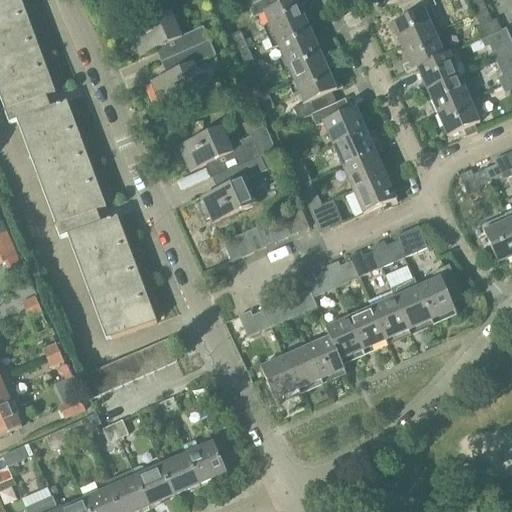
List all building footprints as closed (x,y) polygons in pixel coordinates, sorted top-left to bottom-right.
[(0,0),(0,89),(9,113),(4,114),(6,120),(48,105),(46,99),(55,95),(20,0),(0,0)] [(262,29),(267,40),(305,23),(298,8),(305,5),(302,0),(293,0),(290,2),(289,0),(263,0),(247,7),(253,20),(263,15),(268,26),(262,29)] [(391,25),(402,49),(440,32),(435,21),(429,24),(424,13),(436,7),(432,0),(419,0),(404,7),(400,9),(404,19),(391,25)] [(467,0),(474,17),(486,12),(481,1),(482,0),(467,0)] [(491,23),(486,12),(474,17),(479,28),(476,30),(481,41),(501,33),(495,21),(491,23)] [(156,51),(161,64),(209,43),(203,28),(180,38),(170,15),(128,33),(139,58),(156,51)] [(278,47),(283,60),(284,60),(315,46),(316,47),(322,44),(319,36),(312,39),(305,23),(267,40),(271,50),(278,47)] [(511,45),(505,31),(501,33),(481,41),(484,49),(489,47),(496,62),(511,54),(511,45)] [(402,66),(407,75),(417,71),(416,69),(444,57),(439,45),(445,43),(440,32),(402,49),(408,64),(402,66)] [(240,35),(232,39),(237,49),(245,46),(240,35)] [(209,43),(161,64),(167,77),(151,84),(162,109),(204,91),(194,67),(216,57),(209,43)] [(322,61),(316,47),(315,46),(284,60),(283,60),(277,63),(282,74),(288,71),(293,83),(326,69),(333,66),(329,58),(322,61)] [(455,52),(444,57),(416,69),(417,71),(423,85),(417,88),(420,96),(460,79),(454,66),(460,63),(455,52)] [(511,54),(496,62),(502,77),(497,79),(501,87),(511,82),(511,54)] [(244,65),(249,75),(257,72),(252,61),(244,65)] [(332,84),(326,69),(293,83),(287,85),(292,96),(298,94),(303,105),(292,110),(298,123),(311,117),(310,116),(345,101),(345,100),(336,104),(331,94),(343,89),(339,81),(332,84)] [(430,101),(436,115),(476,98),(471,88),(465,90),(460,79),(420,96),(424,104),(430,101)] [(511,82),(501,87),(505,95),(509,93),(511,98),(511,82)] [(254,87),(259,98),(267,95),(262,84),(254,87)] [(268,98),(261,101),(265,112),(273,109),(268,98)] [(480,109),(476,98),(436,115),(447,139),(462,132),(466,139),(477,134),(474,127),(479,125),(473,112),(480,109)] [(322,125),(332,147),(365,133),(354,110),(342,115),(337,105),(345,102),(345,101),(310,116),(311,117),(316,128),(322,125)] [(57,235),(98,219),(96,213),(105,210),(67,105),(50,111),(48,105),(6,120),(8,126),(20,122),(60,227),(55,228),(57,235)] [(206,166),(211,179),(260,157),(254,143),(231,153),(221,129),(179,148),(190,173),(206,166)] [(375,156),(365,133),(332,147),(342,170),(375,156)] [(342,170),(353,193),(385,179),(375,156),(342,170)] [(260,157),(211,179),(217,192),(201,199),(212,224),(255,205),(244,181),(266,171),(260,157)] [(495,167),(484,172),(489,183),(500,178),(502,182),(511,178),(511,173),(505,157),(493,162),(495,167)] [(289,167),(299,190),(311,184),(301,161),(289,167)] [(458,178),(467,198),(480,192),(478,188),(489,183),(484,172),(472,177),(471,172),(458,178)] [(385,179),(353,193),(363,216),(395,202),(385,179)] [(299,190),(309,212),(321,207),(311,184),(299,190)] [(321,207),(309,212),(319,235),(331,230),(321,207)] [(299,209),(289,214),(298,234),(308,229),(299,209)] [(511,213),(503,217),(511,236),(511,213)] [(289,214),(278,219),(287,239),(298,234),(289,214)] [(511,258),(511,236),(503,217),(493,222),(496,228),(483,233),(486,238),(478,242),(483,253),(491,249),(498,265),(511,258)] [(98,219),(57,235),(59,241),(72,236),(110,341),(156,323),(118,219),(101,226),(98,219)] [(276,244),(287,239),(278,219),(267,223),(276,244)] [(267,223),(256,228),(265,248),(276,244),(267,223)] [(265,248),(256,228),(245,233),(254,253),(265,248)] [(427,250),(418,229),(395,239),(397,244),(404,260),(427,250)] [(243,258),(254,253),(245,233),(234,238),(243,258)] [(0,236),(0,251),(12,246),(6,234),(0,236)] [(231,263),(243,258),(234,238),(222,243),(231,263)] [(372,249),(374,254),(381,270),(404,260),(397,244),(385,249),(383,244),(372,249)] [(12,246),(0,251),(0,266),(17,259),(12,246)] [(349,259),(351,264),(358,281),(381,270),(374,254),(363,259),(361,254),(349,259)] [(340,269),(338,264),(326,269),(328,274),(335,291),(358,281),(351,264),(340,269)] [(417,291),(433,327),(457,317),(451,305),(463,300),(449,268),(436,273),(439,281),(417,291)] [(303,280),(309,293),(313,300),(335,291),(328,274),(317,279),(315,274),(303,280)] [(433,327),(417,291),(413,282),(390,293),(391,295),(410,338),(433,327)] [(284,299),(286,303),(293,320),(317,310),(313,300),(309,293),(298,298),(296,294),(284,299)] [(387,348),(410,338),(391,295),(381,300),(383,305),(371,311),(387,348)] [(22,304),(26,313),(39,307),(35,299),(22,304)] [(261,309),(263,314),(270,330),(293,320),(286,303),(275,308),(273,304),(261,309)] [(39,307),(26,313),(30,322),(42,316),(39,307)] [(364,358),(387,348),(371,311),(348,321),(364,358)] [(250,314),(238,319),(247,340),(270,330),(263,314),(252,318),(250,314)] [(341,368),(342,368),(364,358),(348,321),(325,331),(329,340),(341,368)] [(329,340),(306,350),(322,387),(346,377),(342,368),(341,368),(329,340)] [(156,347),(166,369),(176,365),(166,342),(156,347)] [(43,353),(47,362),(60,356),(56,347),(43,353)] [(146,351),(156,374),(166,369),(156,347),(146,351)] [(299,398),(322,387),(306,350),(283,361),(299,398)] [(135,356),(145,379),(156,374),(146,351),(135,356)] [(60,356),(47,362),(51,370),(64,365),(60,356)] [(123,361),(133,384),(145,379),(135,356),(123,361)] [(113,366),(123,388),(133,384),(123,361),(113,366)] [(277,407),(299,398),(283,361),(260,370),(277,407)] [(123,388),(113,366),(102,371),(112,393),(123,388)] [(91,376),(101,398),(112,393),(102,371),(91,376)] [(79,381),(89,403),(101,398),(91,376),(79,381)] [(0,381),(0,410),(11,406),(0,382),(0,381)] [(59,410),(65,422),(85,413),(80,401),(59,410)] [(174,401),(164,405),(170,419),(180,415),(174,401)] [(170,419),(164,405),(154,410),(160,423),(170,419)] [(11,406),(0,410),(0,439),(21,430),(11,406)] [(123,423),(112,428),(118,442),(129,437),(123,423)] [(112,428),(102,432),(108,446),(118,442),(112,428)] [(64,431),(54,435),(61,450),(70,445),(64,431)] [(54,435),(45,440),(51,454),(61,450),(54,435)] [(183,450),(186,457),(199,487),(225,476),(212,445),(198,452),(194,444),(183,450)] [(24,449),(3,458),(8,469),(29,460),(24,449)] [(174,499),(199,487),(186,457),(160,468),(174,499)] [(148,510),(174,499),(160,468),(148,474),(147,472),(142,470),(132,474),(148,510)] [(118,511),(143,511),(148,510),(132,474),(106,485),(109,491),(118,511)] [(118,511),(109,491),(83,502),(87,511),(118,511)] [(87,511),(83,502),(60,511),(87,511)]
